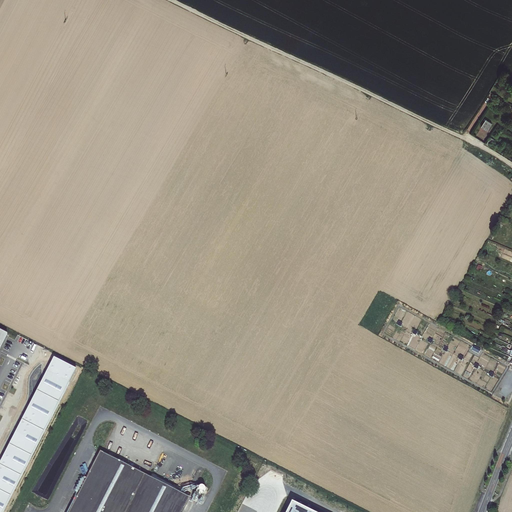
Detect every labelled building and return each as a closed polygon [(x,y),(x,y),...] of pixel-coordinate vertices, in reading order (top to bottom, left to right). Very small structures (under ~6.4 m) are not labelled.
[(492,123),(486,119),(481,126),(487,130),(492,123)] [(494,140),(490,137),(486,143),(490,146),(494,140)] [(481,351),(474,348),(471,352),(478,356),(481,351)] [(0,511),(3,511),(76,371),(54,359),(47,373),(50,377),(43,382),(45,386),(38,391),(41,395),(33,399),(36,404),(29,408),(15,435),(18,440),(10,444),(13,449),(6,453),(0,464),(0,511)] [(184,496),(172,489),(100,452),(69,511),(183,511),(190,499),(184,496)] [(179,484),(185,487),(188,480),(182,478),(179,484)] [(184,496),(186,493),(174,486),(172,489),(184,496)]
